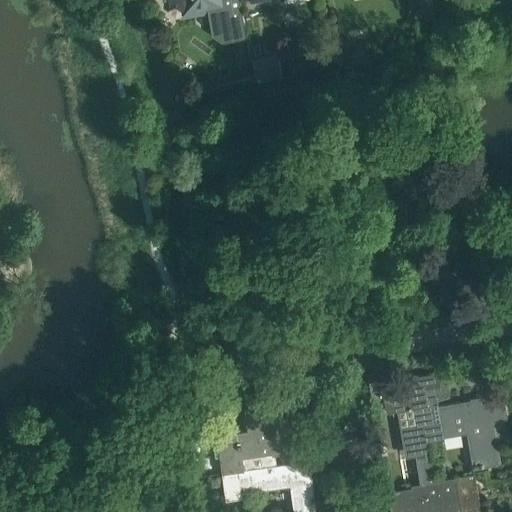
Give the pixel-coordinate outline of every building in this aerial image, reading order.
[(247,37),(240,0),(193,0),(196,12),(195,13),(195,14),(207,12),(210,27),(222,25),(228,29),(230,40),(247,37)] [(326,45),(310,48),(313,64),(329,61),(326,45)] [(269,60),(253,63),(256,78),(272,75),(269,60)] [(443,438),(438,405),(436,394),(450,392),(450,391),(441,393),(437,370),(383,379),(382,376),(368,378),(372,400),(384,397),(387,411),(414,407),(417,424),(403,426),(408,453),(415,452),(425,450),(429,449),(428,440),(443,438)] [(497,440),(493,419),(504,417),(507,417),(507,416),(498,418),(494,395),(438,405),(443,438),(444,438),(444,436),(471,432),(476,463),(468,464),(469,468),(501,463),(497,440)] [(283,451),(278,408),(247,413),(248,415),(245,416),(246,425),(249,424),(250,429),(217,434),(217,437),(212,438),(215,457),(220,456),(222,473),(238,471),(238,470),(276,465),(276,464),(274,452),(283,451)] [(504,417),(493,419),(497,440),(507,438),(504,417)] [(425,450),(415,452),(415,455),(420,482),(431,481),(435,480),(429,449),(425,450)] [(317,499),(317,496),(314,496),(309,460),(276,464),(276,465),(238,470),(238,471),(222,473),(226,500),(243,497),(242,491),(290,485),(294,511),(316,511),(314,500),(317,499)] [(190,471),(168,473),(170,486),(192,484),(190,471)] [(481,511),(479,496),(474,473),(435,480),(431,481),(420,482),(411,484),(414,498),(405,500),(405,497),(391,500),(392,511),(481,511)]
